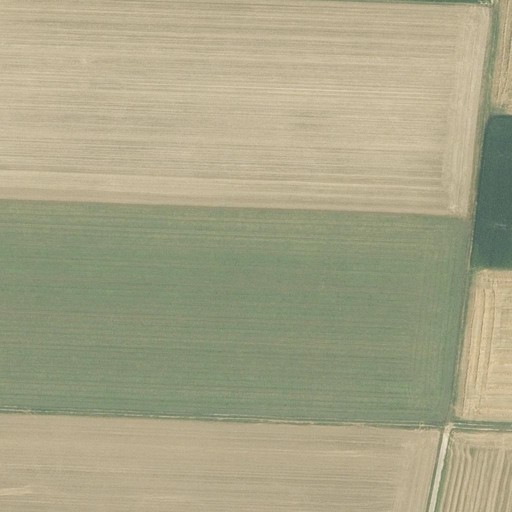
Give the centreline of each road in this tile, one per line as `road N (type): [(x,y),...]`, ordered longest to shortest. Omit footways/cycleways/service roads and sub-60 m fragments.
road 1 (track): [(496,0),(430,511)]
road 2 (track): [(511,432),(0,411)]
